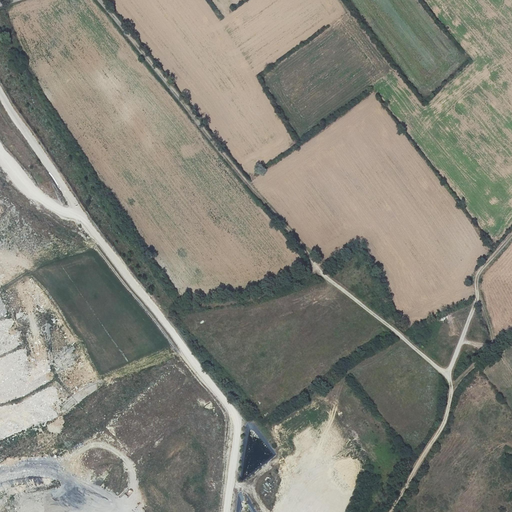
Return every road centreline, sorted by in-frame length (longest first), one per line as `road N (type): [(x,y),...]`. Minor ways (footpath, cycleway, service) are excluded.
road 1 (track): [(477,296),(490,346),(449,381),(321,273),(99,0)]
road 2 (track): [(78,211),(222,404),(232,428),(222,511)]
road 3 (track): [(389,511),(446,418),(450,370),(477,275),(511,234)]
road 4 (track): [(0,387),(102,292),(96,278),(74,278),(0,324)]
road 5 (track): [(120,322),(152,369),(169,371),(212,419),(204,511)]
road 6 (track): [(147,511),(125,450),(87,426),(52,415),(0,449)]
road 7 (track): [(102,350),(130,394),(144,398),(173,434),(167,511)]
road 8 (track): [(90,382),(142,450),(119,511)]
